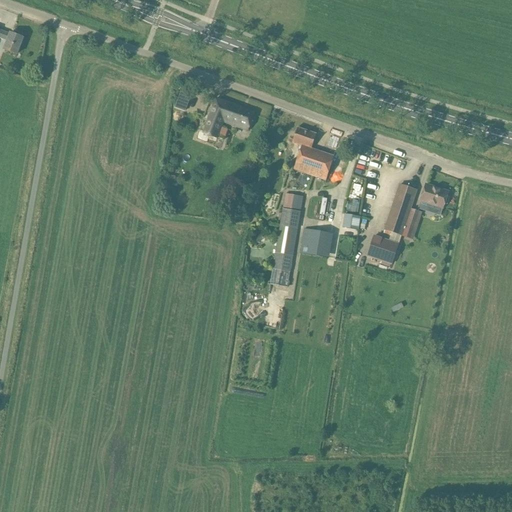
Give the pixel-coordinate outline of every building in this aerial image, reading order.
[(0,30),(0,38),(7,41),(4,50),(17,55),(23,38),(10,33),(10,34),(0,30)] [(254,113),(215,99),(203,133),(200,132),(198,139),(206,142),(208,136),(217,139),(223,121),(248,130),(254,113)] [(316,134),(297,128),(292,143),(301,146),(293,169),(325,181),(331,165),(338,167),(342,155),(335,152),(333,157),(311,149),(316,134)] [(168,175),(166,185),(174,187),(176,177),(168,175)] [(416,191),(399,185),(392,208),(383,233),(395,237),(396,234),(401,236),(408,213),(416,191)] [(448,192),(425,185),(420,202),(442,210),(444,204),(447,205),(449,198),(446,197),(448,192)] [(302,197),(285,194),(269,284),(285,287),(302,197)] [(421,213),(411,210),(405,229),(415,232),(421,213)] [(345,214),(342,228),(358,230),(360,216),(345,214)] [(333,235),(304,229),(299,252),(328,258),(333,235)] [(374,237),(368,257),(392,265),(398,245),(374,237)] [(391,311),(402,308),(401,303),(390,307),(391,311)]
